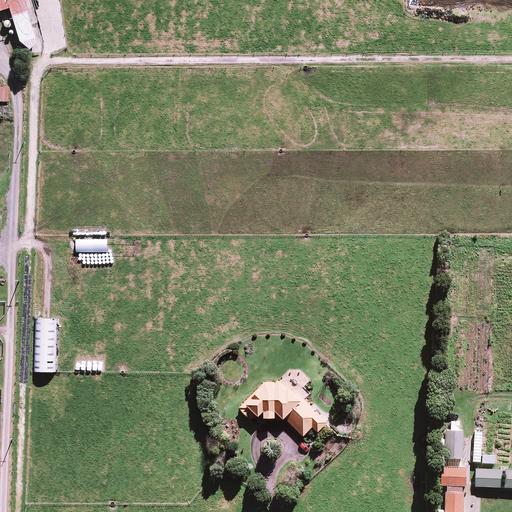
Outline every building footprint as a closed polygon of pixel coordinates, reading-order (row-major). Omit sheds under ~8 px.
[(0,0),(3,8),(12,5),(15,14),(23,40),(32,47),(37,41),(37,32),(27,0),(0,0)] [(11,83),(0,82),(0,98),(11,99),(11,83)] [(110,250),(110,238),(78,238),(78,250),(110,250)] [(58,314),(38,314),(37,367),(57,368),(58,314)] [(297,394),(276,375),(270,381),(266,378),(240,406),(252,417),(261,408),(264,412),(273,412),(277,408),(304,433),(312,424),(318,429),(326,421),(325,417),(299,392),(297,394)] [(462,430),(445,429),(444,456),(461,457),(462,430)] [(495,453),(482,453),(482,462),(495,462),(495,453)] [(467,467),(443,466),(442,482),(466,483),(467,467)] [(511,470),(477,469),(477,487),(511,488),(511,470)] [(463,511),(464,491),(447,490),(445,511),(463,511)]
